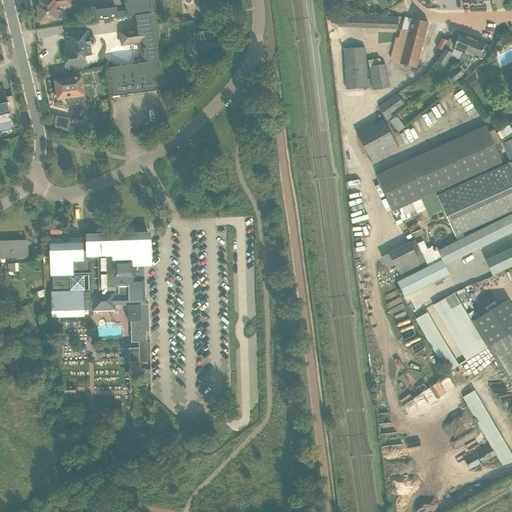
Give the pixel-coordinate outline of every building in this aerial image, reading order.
[(38,6),(37,6),(39,22),(40,21),(40,23),(49,22),(49,20),(57,19),(60,18),(62,16),(61,12),(59,10),(56,11),(55,6),(71,4),(70,0),(49,0),(40,1),(41,6),(38,6)] [(95,0),(81,0),(82,3),(83,9),(88,8),(95,7),(96,7),(95,0)] [(124,0),(126,17),(135,16),(156,13),(154,0),(124,0)] [(103,10),(96,11),(97,21),(117,18),(117,17),(116,12),(116,8),(108,9),(108,7),(103,8),(103,10)] [(156,13),(135,16),(137,29),(119,32),(119,33),(120,39),(121,45),(139,43),(141,56),(142,63),(163,60),(156,13)] [(398,28),(398,17),(338,15),(338,26),(398,28)] [(416,68),(428,22),(412,18),(408,32),(401,30),(399,40),(396,39),(391,59),(392,61),(416,68)] [(212,49),(216,48),(215,42),(211,43),(204,38),(203,27),(196,28),(197,34),(194,34),(195,41),(193,42),(192,44),(191,46),(191,49),(192,51),(193,53),(195,54),(197,55),(198,64),(204,63),(204,60),(212,49)] [(91,55),(90,46),(92,45),(93,45),(94,44),(95,43),(95,42),(95,41),(95,40),(95,38),(94,38),(93,37),(92,37),(92,36),(91,36),(90,36),(89,36),(88,32),(86,32),(86,30),(76,32),(76,35),(66,36),(68,51),(66,51),(67,55),(64,56),(66,67),(86,65),(85,56),(91,55)] [(459,34),(453,49),(462,52),(459,61),(464,62),(466,63),(474,39),(459,34)] [(511,41),(511,37),(511,36),(511,35),(497,42),(494,50),(500,52),(501,47),(511,41)] [(443,51),(447,41),(441,38),(436,48),(443,51)] [(464,62),(458,68),(447,76),(453,83),(463,74),(471,64),(474,56),(482,59),(491,50),(492,47),(484,44),(485,43),(474,39),(466,63),(464,62)] [(365,47),(343,49),(345,90),(370,88),(369,79),(367,79),(365,47)] [(450,56),(452,52),(444,49),(442,54),(436,61),(443,66),(450,56)] [(163,60),(142,63),(105,68),(109,97),(167,89),(163,60)] [(389,87),(385,64),(369,67),(373,90),(389,87)] [(472,75),(463,81),(465,83),(469,89),(470,90),(479,83),(472,75)] [(55,81),(58,98),(64,98),(64,100),(65,101),(66,103),(68,104),(69,106),(71,106),(73,107),(70,118),(83,121),(86,107),(77,105),(76,96),(83,95),(81,77),(77,78),(77,77),(74,77),(74,78),(55,81)] [(10,115),(16,113),(12,96),(6,97),(5,91),(0,92),(0,112),(9,111),(10,115)] [(397,97),(389,103),(387,101),(378,107),(387,121),(391,119),(388,114),(402,103),(397,97)] [(396,116),(390,121),(394,126),(400,122),(396,116)] [(383,120),(357,135),(372,163),(398,149),(383,120)] [(104,137),(107,124),(98,122),(95,135),(104,137)] [(511,159),(511,138),(501,143),(509,161),(511,159)] [(511,168),(509,163),(437,195),(443,209),(455,236),(462,233),(511,210),(511,168)] [(511,231),(511,220),(509,215),(500,220),(508,234),(511,231)] [(500,220),(492,224),(499,239),(508,234),(500,220)] [(499,239),(492,224),(483,229),(490,243),(499,239)] [(490,243),(483,229),(474,233),(481,247),(490,243)] [(481,247),(474,233),(465,238),(472,252),(481,247)] [(81,251),(81,245),(81,237),(51,238),(53,315),(82,314),(82,307),(89,307),(89,309),(92,311),(116,310),(116,305),(127,305),(128,321),(133,321),(133,342),(138,342),(139,348),(128,348),(128,353),(127,353),(127,358),(128,357),(128,362),(150,362),(149,341),(146,341),(146,332),(149,332),(148,304),(145,304),(144,265),(150,265),(149,235),(87,237),(88,251),(81,251)] [(472,252),(465,238),(456,242),(463,256),(472,252)] [(27,256),(27,242),(0,242),(0,258),(27,258),(27,256)] [(456,242),(447,247),(454,261),(463,256),(456,242)] [(454,261),(447,247),(438,251),(442,260),(445,265),(454,261)] [(511,247),(503,252),(510,267),(511,265),(511,247)] [(503,252),(494,256),(501,271),(510,267),(503,252)] [(494,256),(485,261),(492,275),(501,271),(494,256)] [(449,274),(445,265),(442,260),(424,269),(431,283),(449,274)] [(431,283),(424,269),(397,282),(405,297),(431,283)] [(511,304),(479,324),(511,379),(511,304)] [(37,329),(28,305),(22,307),(31,331),(37,329)] [(470,387),(430,311),(418,317),(458,393),(470,387)] [(53,324),(53,315),(46,315),(46,325),(51,325),(52,333),(54,333),(54,334),(59,333),(59,324),(53,324)] [(75,385),(64,386),(64,395),(75,395),(75,385)] [(147,407),(147,398),(134,399),(134,408),(132,409),(132,416),(137,422),(144,421),(149,416),(149,409),(147,407)] [(487,436),(503,467),(511,461),(511,454),(488,410),(474,417),(464,399),(455,404),(475,442),(487,436)] [(113,445),(107,451),(110,454),(116,448),(113,445)] [(119,451),(113,458),(117,461),(122,454),(119,451)] [(141,453),(132,455),(135,466),(143,464),(141,453)]
